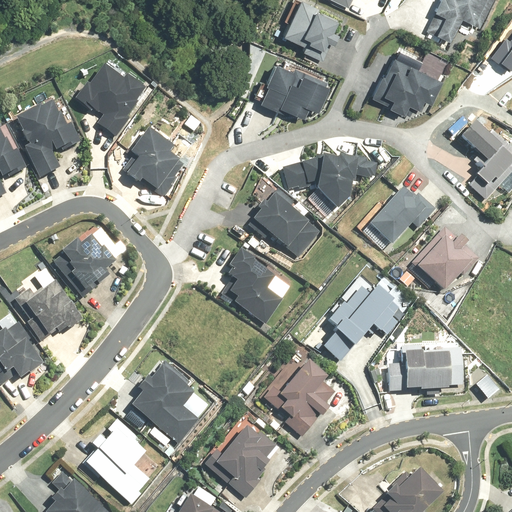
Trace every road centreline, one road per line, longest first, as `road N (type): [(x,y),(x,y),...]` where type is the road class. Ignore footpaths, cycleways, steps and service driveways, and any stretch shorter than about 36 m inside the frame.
road 1 (residential): [(159,286),(68,401),(0,459)]
road 2 (residential): [(159,286),(151,255),(98,206),(76,206),(0,244)]
road 3 (residential): [(286,511),(343,457),(378,438),(467,420)]
